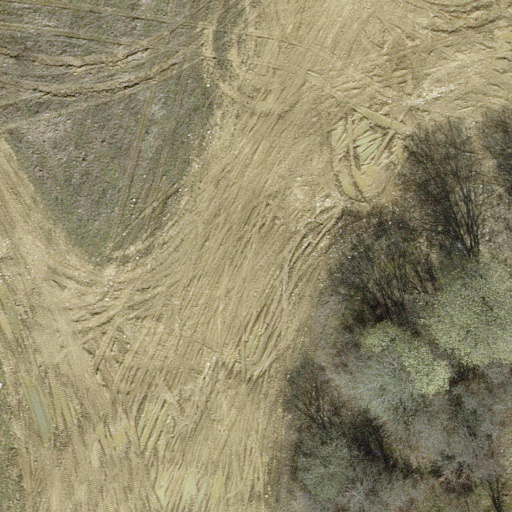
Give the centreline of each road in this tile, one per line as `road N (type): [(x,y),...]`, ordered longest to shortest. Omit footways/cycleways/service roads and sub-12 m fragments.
road 1 (track): [(334,0),(316,107),(153,511)]
road 2 (track): [(124,511),(0,261)]
